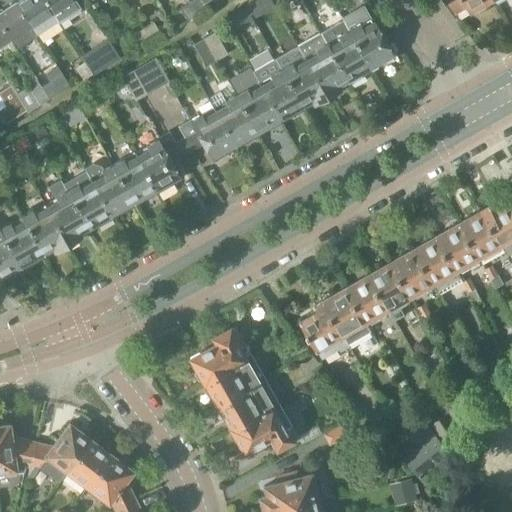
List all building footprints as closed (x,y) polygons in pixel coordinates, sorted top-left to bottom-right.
[(38,36),(58,22),(43,0),(18,0),(16,2),(31,26),(38,36)] [(80,8),(74,0),(43,0),(58,22),(80,8)] [(195,10),(204,5),(211,0),(191,0),(189,2),(195,10)] [(273,3),(271,0),(257,0),(246,6),(247,9),(252,16),(274,5),(273,3)] [(495,0),(448,0),(456,13),(468,6),(472,13),(475,11),(476,13),(486,8),(485,5),(495,0)] [(38,36),(31,26),(16,2),(0,12),(0,23),(10,39),(17,49),(38,36)] [(186,16),(195,10),(189,2),(179,8),(186,16)] [(362,5),(341,17),(343,20),(349,31),(370,67),(396,53),(390,42),(387,44),(374,21),(372,22),(362,5)] [(236,15),(225,21),(232,32),(242,27),(236,15)] [(370,67),(349,31),(343,20),(331,26),(326,25),(318,30),(348,81),(353,82),(360,78),(362,72),(370,67)] [(144,28),(152,41),(161,35),(153,22),(144,28)] [(0,45),(10,39),(0,23),(0,45)] [(142,47),(152,41),(144,28),(134,34),(142,47)] [(347,80),(348,81),(318,30),(296,42),(327,98),(340,91),(337,86),(347,80)] [(204,38),(217,60),(228,54),(215,32),(204,38)] [(206,67),(217,60),(204,38),(193,44),(206,67)] [(84,62),(92,74),(102,68),(101,66),(111,60),(98,40),(87,46),(94,56),(84,62)] [(315,105),(327,98),(296,42),(273,55),(281,69),(302,106),(312,100),(315,105)] [(157,88),(169,81),(155,57),(143,64),(157,88)] [(26,70),(20,59),(12,64),(18,75),(26,70)] [(33,75),(49,99),(70,86),(55,62),(33,75)] [(92,74),(84,62),(75,68),(83,80),(92,74)] [(146,94),(157,88),(143,64),(133,70),(146,94)] [(294,111),(302,106),(281,69),(270,75),(273,79),(261,86),(282,123),(292,117),(294,111)] [(135,101),(146,94),(133,70),(121,77),(135,101)] [(10,86),(25,109),(25,108),(28,113),(49,99),(33,75),(25,80),(29,87),(17,95),(11,86),(10,86)] [(0,109),(0,114),(6,124),(15,117),(14,116),(25,109),(10,86),(0,92),(0,95),(7,105),(0,109)] [(272,129),(282,123),(261,86),(249,92),(247,88),(236,94),(255,128),(257,132),(265,127),(272,129)] [(257,132),(255,128),(236,94),(225,101),(227,105),(216,111),(237,149),(247,143),(248,137),(257,132)] [(63,114),(69,127),(86,118),(78,105),(63,114)] [(187,153),(192,150),(203,144),(211,158),(219,153),(226,155),(237,149),(216,111),(203,118),(201,114),(174,130),(187,153)] [(170,162),(181,156),(187,153),(174,130),(146,145),(149,149),(137,156),(158,193),(168,188),(170,181),(178,176),(170,162)] [(11,144),(16,153),(17,155),(27,149),(21,138),(11,144)] [(0,151),(3,159),(16,153),(11,144),(0,149),(0,151)] [(147,199),(158,193),(137,156),(125,163),(123,159),(112,165),(133,202),(141,198),(147,199)] [(85,170),(86,172),(113,219),(124,212),(126,206),(133,202),(112,165),(103,170),(101,166),(93,165),(85,170)] [(63,184),(67,190),(88,228),(95,224),(102,225),(113,219),(86,172),(63,184)] [(67,190),(63,184),(61,180),(49,187),(55,197),(56,197),(58,201),(47,207),(68,245),(80,238),(78,234),(88,228),(67,190)] [(511,253),(511,200),(494,210),(491,205),(482,210),(502,245),(508,255),(511,253)] [(55,253),(68,245),(47,207),(35,214),(32,210),(22,216),(24,220),(43,254),(44,253),(52,248),(55,253)] [(499,247),(502,245),(482,210),(460,223),(480,258),(483,256),(486,260),(501,251),(499,247)] [(42,259),(43,254),(24,220),(13,226),(10,223),(0,228),(21,265),(27,261),(34,263),(42,259)] [(476,260),(480,258),(460,223),(437,236),(457,271),(461,269),(463,273),(479,264),(476,260)] [(0,276),(21,265),(0,228),(0,276)] [(463,282),(457,271),(437,236),(415,248),(435,283),(441,295),(463,282)] [(431,285),(435,283),(415,248),(392,261),(412,296),(415,294),(418,299),(434,290),(431,285)] [(409,298),(412,296),(392,261),(369,274),(389,309),(396,321),(405,315),(401,309),(411,303),(409,298)] [(499,276),(493,265),(485,269),(491,280),(499,276)] [(386,311),(389,309),(369,274),(347,287),(366,322),(370,320),(373,325),(388,316),(386,311)] [(324,300),(349,344),(372,331),(366,322),(347,287),(324,300)] [(323,359),(341,349),(349,344),(324,300),(315,305),(319,311),(301,321),(317,350),(318,350),(323,359)] [(432,314),(426,304),(418,308),(424,319),(432,314)] [(205,383),(245,360),(245,359),(248,357),(242,347),(244,345),(234,327),(213,339),(216,344),(190,359),(196,369),(194,374),(198,380),(203,380),(205,383)] [(480,365),(493,358),(486,345),(473,352),(480,365)] [(218,407),(258,384),(245,360),(205,383),(218,407)] [(496,391),(503,403),(511,398),(511,378),(510,375),(500,381),(503,387),(496,391)] [(258,384),(218,407),(231,430),(272,407),(277,404),(264,381),(258,384)] [(503,403),(496,391),(495,391),(491,385),(480,391),(491,410),(503,403)] [(482,422),(482,421),(468,397),(468,396),(448,407),(449,408),(462,432),(463,433),(482,422)] [(272,407),(231,430),(229,436),(233,442),(240,444),(244,453),(270,439),(275,449),(297,437),(290,425),(284,428),(272,407)] [(378,409),(367,414),(373,423),(383,418),(378,409)] [(444,444),(461,436),(448,412),(432,421),(444,444)] [(330,444),(350,433),(344,422),(324,434),(330,444)] [(67,472),(91,439),(69,423),(51,446),(35,442),(30,464),(38,466),(46,456),(67,472)] [(35,442),(31,441),(10,436),(9,426),(0,426),(0,476),(16,474),(15,464),(30,468),(30,464),(35,442)] [(437,437),(408,461),(420,476),(449,452),(437,437)] [(88,487),(112,455),(91,439),(67,472),(88,487)] [(126,480),(133,471),(112,455),(88,487),(109,503),(111,501),(115,510),(135,500),(126,480)] [(263,511),(274,511),(317,501),(311,475),(296,479),(294,473),(281,477),(282,482),(263,487),(266,497),(260,498),(263,511)] [(140,511),(135,500),(115,510),(116,511),(140,511)] [(320,511),(317,501),(274,511),(320,511)]
